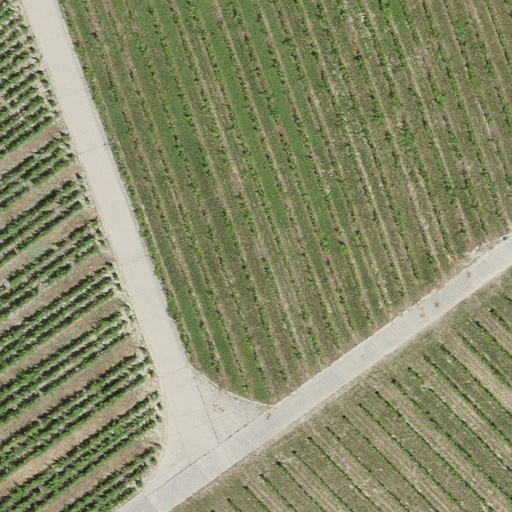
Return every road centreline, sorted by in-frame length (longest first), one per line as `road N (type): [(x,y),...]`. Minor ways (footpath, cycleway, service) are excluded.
road 1 (track): [(203,468),(37,0)]
road 2 (track): [(142,511),(511,251)]
